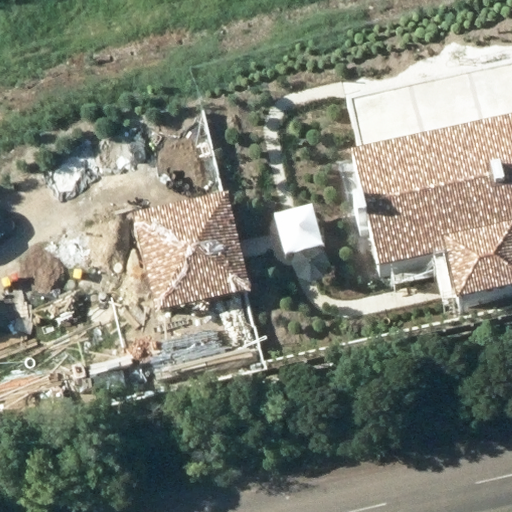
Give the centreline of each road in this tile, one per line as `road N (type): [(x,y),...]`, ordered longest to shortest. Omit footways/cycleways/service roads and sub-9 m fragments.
road 1 (track): [(0,415),(511,287)]
road 2 (unclassified): [(511,478),(372,511)]
